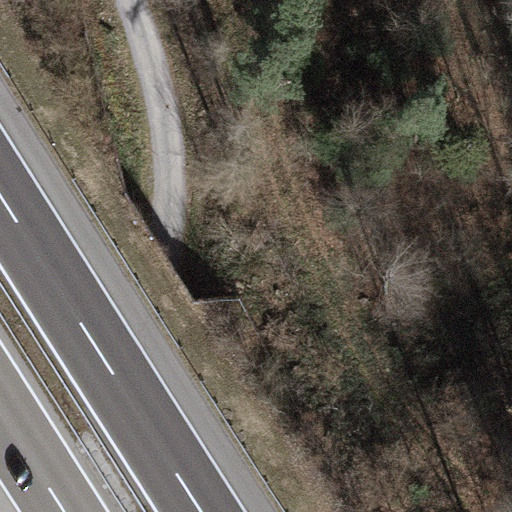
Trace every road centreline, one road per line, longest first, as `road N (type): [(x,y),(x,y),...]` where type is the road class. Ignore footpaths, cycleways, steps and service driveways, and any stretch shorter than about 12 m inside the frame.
road 1 (motorway): [(204,511),(0,191)]
road 2 (track): [(105,511),(163,248)]
road 3 (track): [(163,248),(171,128),(129,0)]
road 4 (motorway): [(0,406),(67,511)]
